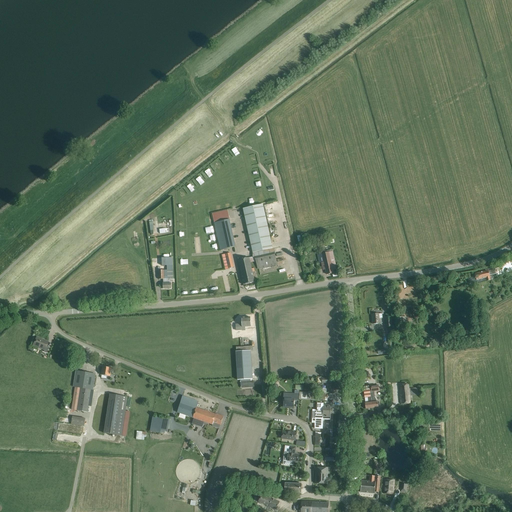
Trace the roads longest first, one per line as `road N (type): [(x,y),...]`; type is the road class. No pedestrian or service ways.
road 1 (track): [(17,313),(15,301),(34,295),(230,132),(408,0)]
road 2 (unclassified): [(309,494),(310,437),(302,424),(115,358),(58,331),(49,312)]
road 3 (tertiary): [(49,312),(347,280)]
road 4 (tertiary): [(347,280),(453,267),(511,245)]
road 5 (unclassified): [(351,415),(347,280)]
